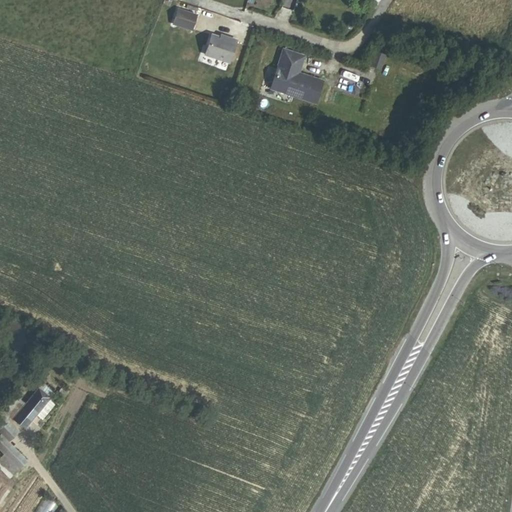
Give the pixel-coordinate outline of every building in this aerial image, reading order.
[(195,12),(183,8),(180,18),(192,22),(195,12)] [(228,62),(236,40),(220,35),(219,38),(211,35),(205,54),(228,62)] [(322,81),(298,73),(304,56),(283,49),(270,88),(315,103),(322,81)] [(383,54),(373,50),(367,66),(378,69),(383,54)] [(38,414),(43,419),(56,404),(50,399),(55,393),(43,382),(26,403),(12,418),(25,429),(38,414)] [(58,395),(62,398),(67,392),(62,389),(58,395)] [(10,417),(12,418),(26,403),(18,397),(5,412),(6,413),(10,417)] [(0,432),(9,442),(20,431),(8,419),(4,415),(0,418),(0,432)] [(0,448),(5,454),(20,469),(28,461),(9,442),(0,432),(0,448)] [(0,467),(11,478),(20,469),(5,454),(0,458),(0,467)] [(53,511),(59,504),(46,495),(34,511),(53,511)]
